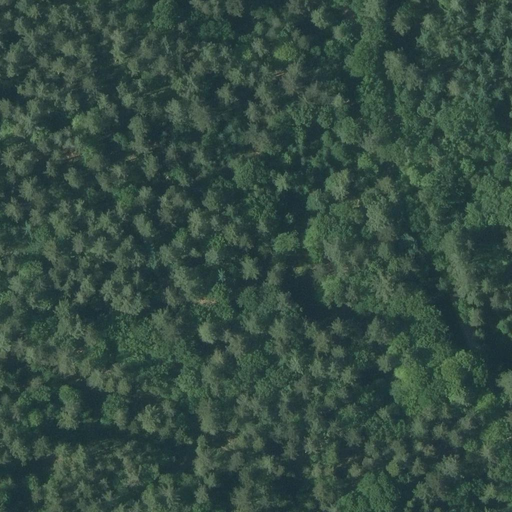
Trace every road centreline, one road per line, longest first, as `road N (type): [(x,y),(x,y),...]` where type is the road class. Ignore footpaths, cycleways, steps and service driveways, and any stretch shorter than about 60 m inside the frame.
road 1 (track): [(490,388),(370,474),(347,481),(232,442),(255,511)]
road 2 (track): [(380,82),(490,388)]
road 3 (track): [(375,80),(130,0)]
road 4 (track): [(232,442),(0,348)]
road 5 (track): [(511,128),(380,82)]
